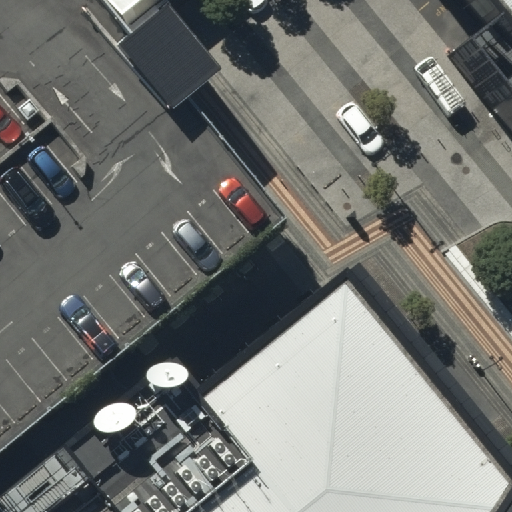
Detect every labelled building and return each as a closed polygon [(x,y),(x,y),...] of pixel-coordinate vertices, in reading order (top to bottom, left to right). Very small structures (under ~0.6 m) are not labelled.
[(97,0),(0,0),(0,446),(285,217),(204,113),(189,96),(222,69),(167,2),(127,35),(97,0)] [(107,0),(127,25),(157,0),(107,0)] [(511,0),(462,0),(511,61),(511,0)] [(495,511),(510,489),(347,273),(335,282),(203,394),(60,511),(495,511)] [(173,358),(0,500),(0,506),(4,511),(60,511),(203,394),(173,358)]
